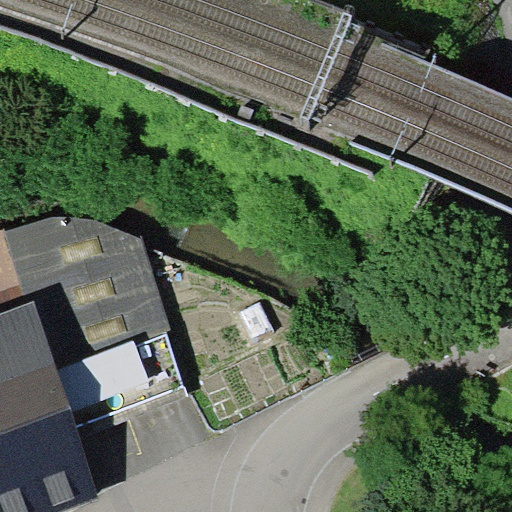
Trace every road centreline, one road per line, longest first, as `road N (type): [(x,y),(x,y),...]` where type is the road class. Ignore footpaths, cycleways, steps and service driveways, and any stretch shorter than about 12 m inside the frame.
road 1 (residential): [(511,136),(433,368)]
road 2 (residential): [(433,368),(319,425),(272,511)]
